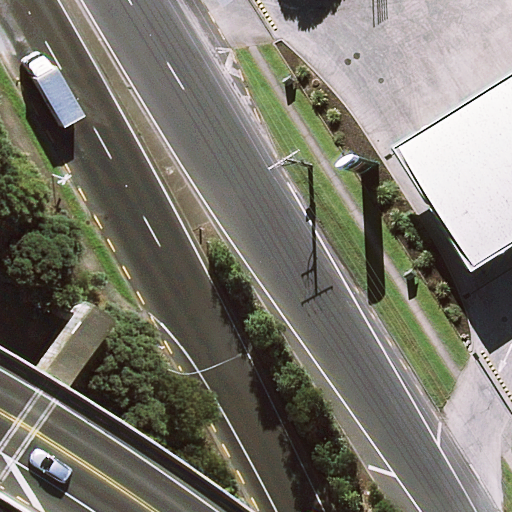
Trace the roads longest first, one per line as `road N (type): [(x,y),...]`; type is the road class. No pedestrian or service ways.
road 1 (secondary): [(129,0),(453,511)]
road 2 (secondary): [(302,511),(20,0)]
road 3 (trunk): [(127,511),(0,430)]
